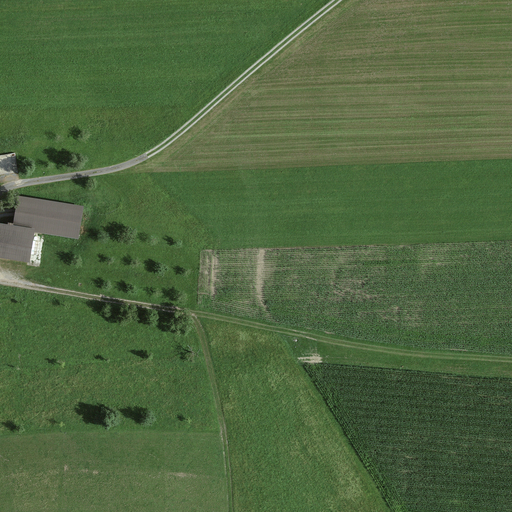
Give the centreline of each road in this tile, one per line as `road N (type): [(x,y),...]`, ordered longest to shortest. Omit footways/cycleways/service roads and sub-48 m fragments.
road 1 (track): [(0,195),(140,160),(342,0)]
road 2 (track): [(231,511),(229,460),(200,324),(189,314),(0,281)]
